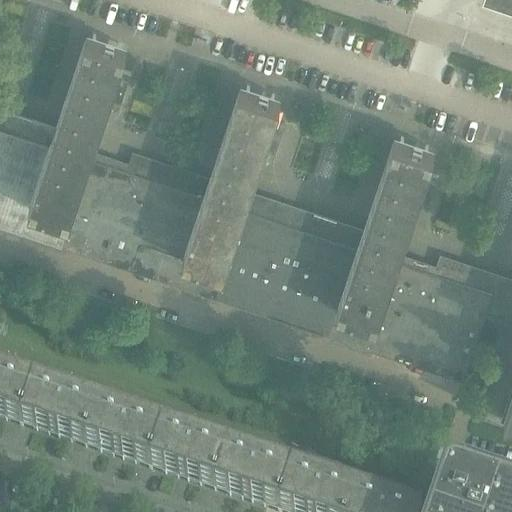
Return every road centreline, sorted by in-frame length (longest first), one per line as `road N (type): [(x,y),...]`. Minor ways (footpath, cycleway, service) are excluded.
road 1 (residential): [(469,403),(0,245)]
road 2 (residential): [(511,63),(332,0)]
road 3 (residential): [(148,511),(0,462)]
